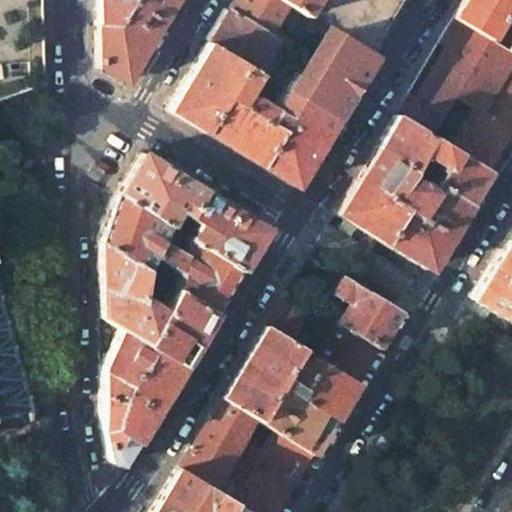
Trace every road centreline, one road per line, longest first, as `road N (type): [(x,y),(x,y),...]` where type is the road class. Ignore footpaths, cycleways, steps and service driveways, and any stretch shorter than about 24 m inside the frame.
road 1 (residential): [(299,511),(511,169)]
road 2 (residential): [(69,129),(77,272),(73,426),(96,511)]
road 3 (residential): [(106,511),(296,215)]
road 4 (residential): [(296,215),(427,0)]
road 5 (residential): [(296,215),(128,116)]
road 6 (residential): [(128,116),(199,0)]
road 7 (residential): [(69,0),(69,129)]
